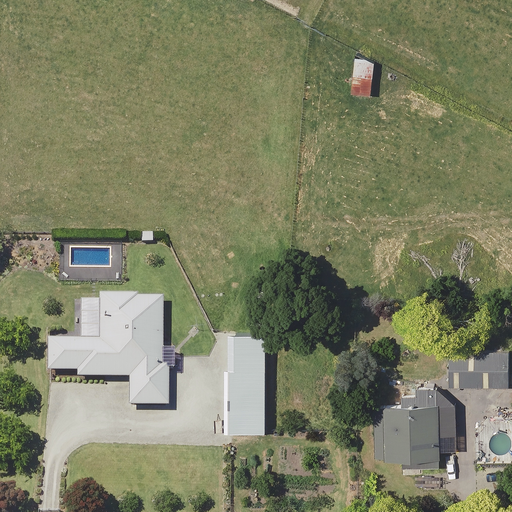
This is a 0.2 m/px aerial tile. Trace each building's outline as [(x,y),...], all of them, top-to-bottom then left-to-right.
[(376,57),(353,55),(350,94),(372,96),(376,57)] [(127,407),(165,408),(166,372),(174,372),(175,341),(160,341),(161,299),(98,297),(98,302),(76,301),(75,342),(47,341),(46,373),(75,374),(75,378),(128,380),(127,407)] [(511,350),(452,349),(451,385),(511,386),(511,350)] [(264,432),(265,369),(230,368),(229,431),(264,432)] [(438,436),(453,435),(452,407),(437,408),(436,383),(401,384),(402,405),(374,406),(377,458),(402,457),(403,467),(440,465),(438,436)] [(481,461),(511,462),(511,420),(482,419),(481,461)]
